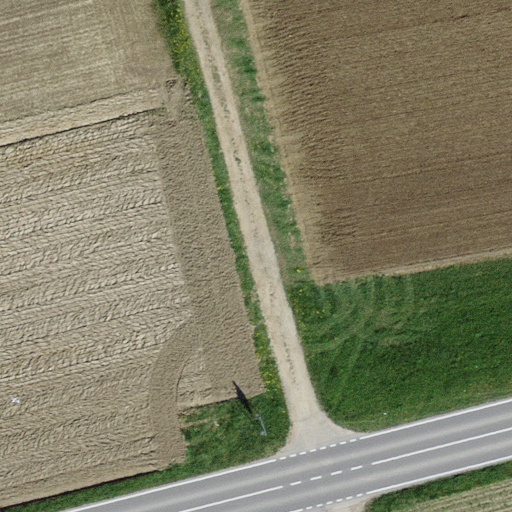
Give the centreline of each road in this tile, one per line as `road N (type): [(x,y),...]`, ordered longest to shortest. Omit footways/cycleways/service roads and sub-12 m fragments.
road 1 (track): [(334,511),(195,0)]
road 2 (secondary): [(511,428),(182,511)]
